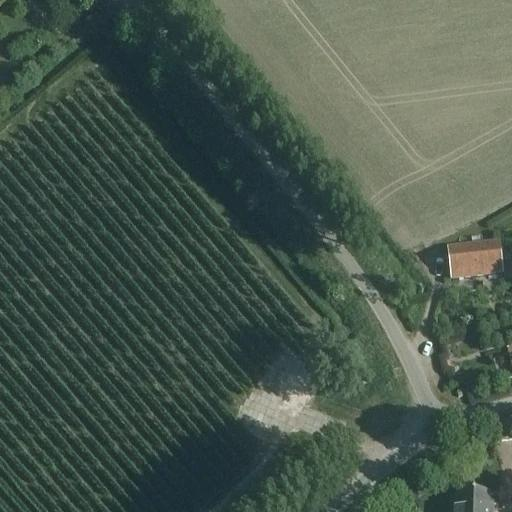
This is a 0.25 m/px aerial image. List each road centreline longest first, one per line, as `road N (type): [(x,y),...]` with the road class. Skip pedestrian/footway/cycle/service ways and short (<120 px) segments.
road 1 (unclassified): [(437,423),(399,340),(134,0)]
road 2 (unclassified): [(325,511),(437,423)]
